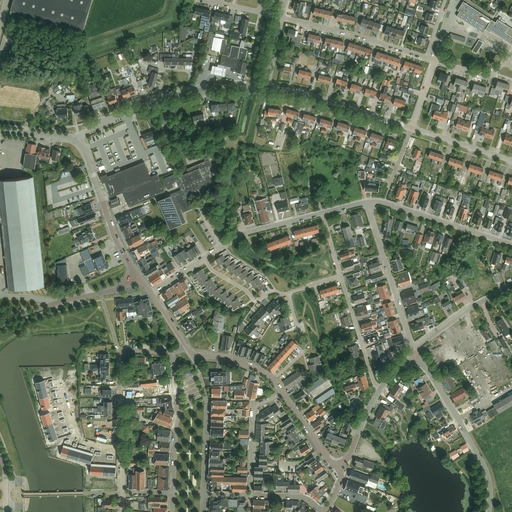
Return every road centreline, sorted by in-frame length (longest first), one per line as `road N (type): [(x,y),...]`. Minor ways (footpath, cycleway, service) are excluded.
road 1 (residential): [(121,453),(120,352),(185,346)]
road 2 (residential): [(367,201),(414,352)]
road 3 (residential): [(264,88),(412,128)]
road 4 (residential): [(511,245),(367,201)]
road 5 (residential): [(427,57),(282,17)]
road 6 (tertiary): [(137,275),(76,140)]
road 7 (tertiary): [(0,322),(112,291),(137,275)]
road 8 (residential): [(322,213),(245,233),(204,258)]
road 9 (residential): [(341,277),(378,393)]
road 10 (residential): [(250,495),(254,407),(283,392)]
